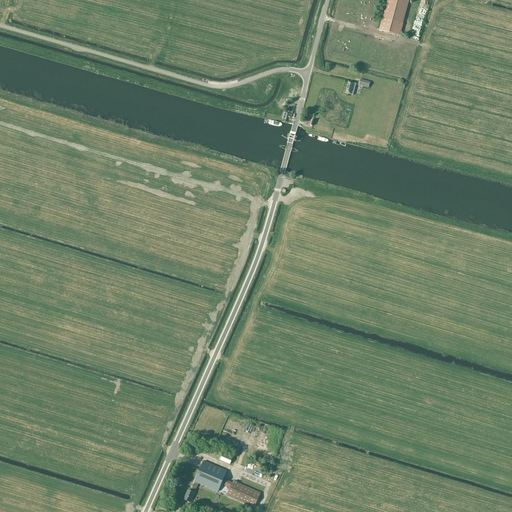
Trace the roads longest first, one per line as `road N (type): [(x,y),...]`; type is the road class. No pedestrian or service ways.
road 1 (unclassified): [(145,511),(256,260),(307,73)]
road 2 (unclassified): [(307,73),(279,69),(230,86),(206,85),(0,25)]
